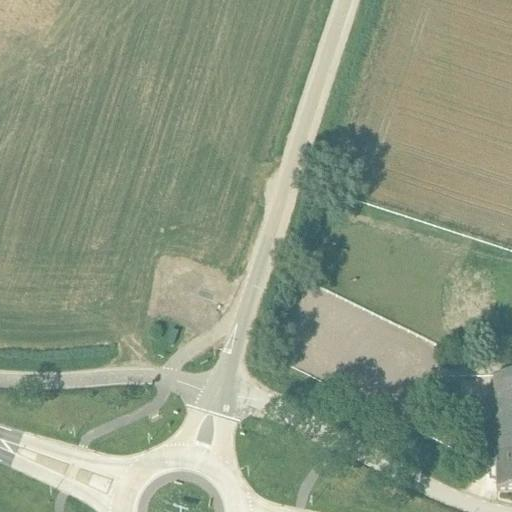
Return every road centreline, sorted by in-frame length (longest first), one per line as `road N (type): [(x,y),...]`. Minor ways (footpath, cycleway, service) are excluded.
road 1 (unclassified): [(222,393),(345,0)]
road 2 (unclassified): [(486,511),(267,404),(222,393)]
road 3 (primary): [(123,492),(0,445)]
